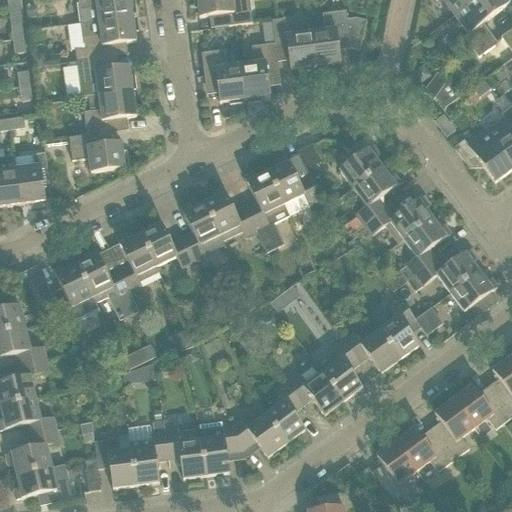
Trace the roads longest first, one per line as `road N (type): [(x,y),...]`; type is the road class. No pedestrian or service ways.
road 1 (residential): [(479,221),(418,138),(376,106),(302,110),(189,164)]
road 2 (residential): [(264,510),(511,329)]
road 3 (residential): [(189,164),(0,256)]
road 4 (residential): [(169,0),(189,164)]
